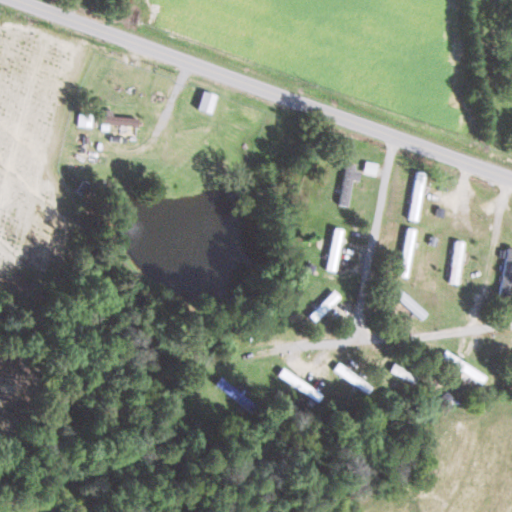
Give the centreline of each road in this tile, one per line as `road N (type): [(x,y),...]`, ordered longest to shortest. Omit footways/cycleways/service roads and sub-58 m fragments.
road 1 (residential): [(511,184),(0,0)]
road 2 (residential): [(390,140),(348,345)]
road 3 (residential): [(200,367),(348,345)]
